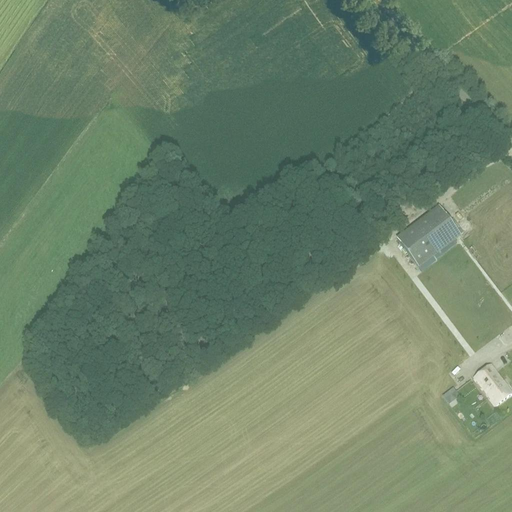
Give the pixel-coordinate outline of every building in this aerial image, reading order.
[(476,160),(483,155),(480,150),(473,154),(476,160)] [(454,242),(460,237),(439,209),(398,241),(419,269),(454,242)] [(454,242),(419,269),(421,272),(436,261),(435,260),(456,244),(454,242)] [(418,307),(430,299),(437,310),(446,304),(439,294),(435,298),(428,287),(433,284),(426,274),(415,282),(420,290),(411,296),(418,307)] [(468,274),(459,280),(497,332),(511,320),(511,318),(492,292),(485,297),(468,274)] [(434,377),(445,369),(398,304),(387,311),(414,350),(434,377)] [(496,407),(511,394),(511,393),(491,366),(474,378),(496,407)] [(466,420),(471,427),(477,423),(472,417),(466,420)]
